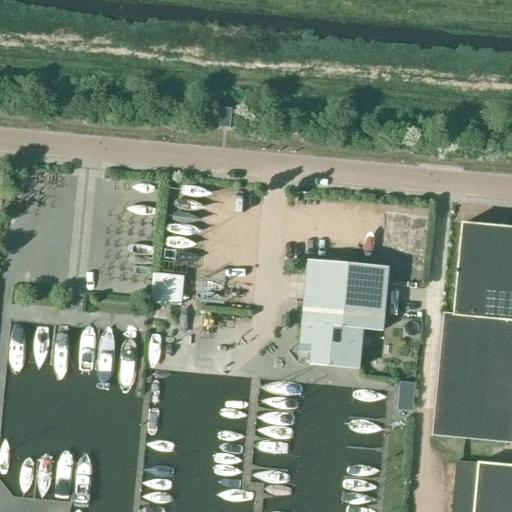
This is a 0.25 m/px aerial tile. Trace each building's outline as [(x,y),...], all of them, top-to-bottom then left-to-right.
[(232,110),(221,108),(219,128),(230,129),(232,110)] [(511,229),(462,225),(453,316),(443,315),(432,437),(511,444),(511,229)] [(363,330),(383,331),(388,270),(307,263),(299,352),(339,356),(338,368),(359,369),(363,330)] [(143,269),(142,297),(173,298),(174,270),(143,269)] [(511,511),(511,467),(456,462),(451,511),(511,511)]
